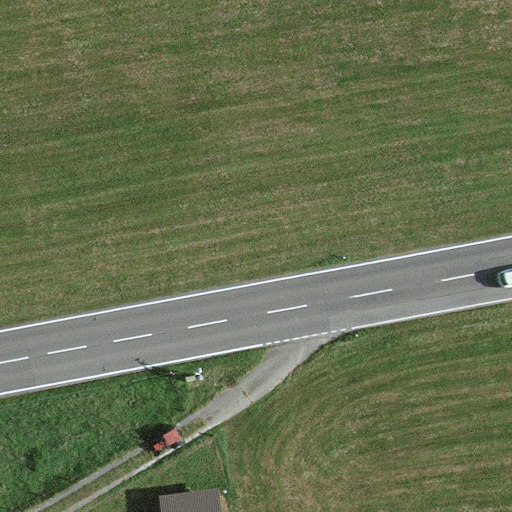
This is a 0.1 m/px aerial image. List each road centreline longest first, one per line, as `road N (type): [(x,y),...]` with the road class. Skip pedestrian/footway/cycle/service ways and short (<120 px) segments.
road 1 (primary): [(511,270),(0,364)]
road 2 (track): [(37,511),(260,382),(328,304)]
